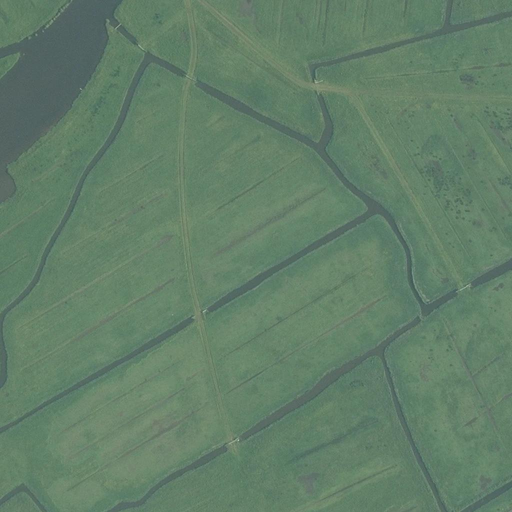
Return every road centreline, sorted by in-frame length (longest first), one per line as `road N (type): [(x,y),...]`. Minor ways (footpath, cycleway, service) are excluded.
road 1 (track): [(233,450),(185,233),(180,138),(194,47),(188,0)]
road 2 (track): [(511,99),(303,87),(201,0)]
road 3 (track): [(511,339),(466,297),(350,93)]
